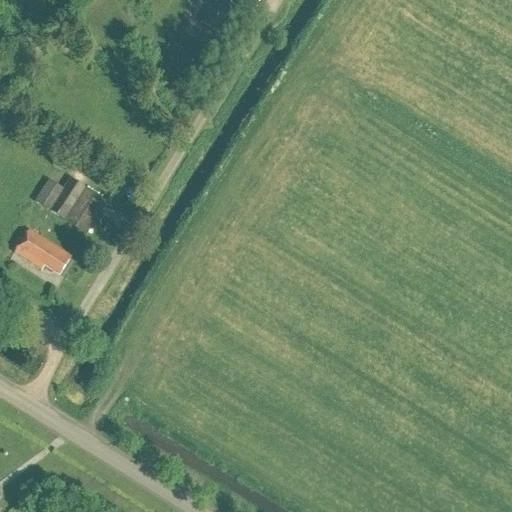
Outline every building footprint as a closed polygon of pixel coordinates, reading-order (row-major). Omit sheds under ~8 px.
[(222,37),(237,13),(239,10),(223,0),(217,0),(202,24),(222,37)] [(15,49),(11,58),(22,64),(26,57),(30,59),(36,49),(31,46),(35,39),(21,31),(12,47),(15,49)] [(171,101),(186,103),(187,95),(183,94),(183,87),(172,86),(171,101)] [(34,204),(84,237),(105,203),(55,172),(34,204)] [(34,211),(27,226),(47,236),(54,220),(34,211)] [(41,266),(58,276),(69,259),(28,233),(14,255),(38,270),(41,266)]
